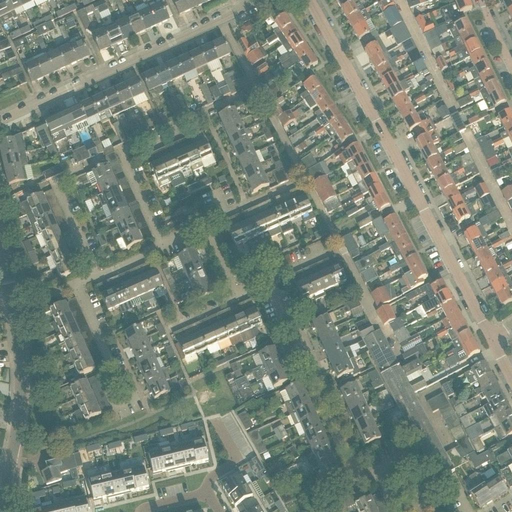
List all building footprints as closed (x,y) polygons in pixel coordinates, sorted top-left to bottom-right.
[(9,21),(13,19),(4,0),(2,0),(0,1),(0,18),(6,15),(9,21)] [(4,0),(13,19),(14,20),(17,19),(14,12),(22,8),(18,0),(4,0)] [(191,10),(186,0),(172,0),(179,16),(191,10)] [(199,0),(186,0),(191,10),(202,5),(199,0)] [(336,0),(341,11),(353,4),(358,1),(357,0),(336,0)] [(395,6),(391,0),(389,0),(378,6),(383,14),(395,7),(395,6)] [(418,0),(404,0),(409,9),(421,5),(418,0)] [(467,0),(464,0),(455,4),(459,14),(472,10),(467,0)] [(507,12),(511,9),(511,0),(505,0),(502,2),(507,12)] [(108,11),(104,1),(93,6),(95,12),(93,13),(97,21),(99,20),(98,19),(100,18),(99,15),(108,11)] [(353,4),(341,11),(347,21),(359,14),(353,4)] [(75,5),(66,9),(67,11),(65,12),(67,15),(77,10),(75,5)] [(161,5),(150,10),(157,26),(168,21),(161,5)] [(77,14),(79,19),(93,13),(95,12),(93,6),(77,14)] [(403,22),(395,7),(383,14),(382,14),(390,30),(403,22)] [(67,11),(66,9),(56,14),(58,19),(67,15),(65,12),(67,11)] [(150,10),(138,16),(145,31),(157,26),(150,10)] [(277,10),(268,16),(274,25),(274,24),(278,29),(273,33),(275,35),(276,37),(281,34),(292,26),(285,17),(282,19),(277,10)] [(359,14),(347,21),(348,22),(349,24),(351,28),(353,31),(364,24),(369,21),(365,14),(364,11),(359,14)] [(130,14),(127,16),(125,17),(127,21),(134,37),(145,31),(138,16),(132,19),(130,14)] [(46,25),(45,24),(54,20),(51,16),(42,20),(43,20),(44,22),(43,23),(44,25),(46,25)] [(42,20),(33,25),(36,31),(37,31),(36,29),(44,25),(43,23),(44,22),(43,20),(42,20)] [(134,37),(127,21),(115,26),(123,42),(134,37)] [(459,38),(471,32),(466,21),(454,27),(453,24),(445,28),(447,32),(449,31),(453,40),(459,37),(459,38)] [(249,23),(243,26),(247,33),(252,31),(251,29),(252,28),(249,23)] [(403,23),(384,34),(387,40),(392,37),(397,47),(400,45),(401,45),(411,39),(403,23)] [(426,26),(420,29),(422,34),(423,36),(434,30),(433,28),(431,23),(426,26)] [(364,24),(353,31),(358,41),(362,39),(366,37),(369,42),(378,37),(375,31),(370,34),(364,24)] [(37,31),(36,31),(37,33),(36,33),(38,38),(40,38),(50,33),(46,25),(44,25),(36,29),(37,31)] [(123,42),(115,26),(104,31),(111,47),(123,42)] [(292,26),(281,34),(287,43),(298,36),(292,26)] [(29,27),(20,31),(21,33),(20,34),(21,36),(31,31),(29,27)] [(21,33),(20,31),(10,36),(12,40),(21,36),(20,34),(21,33)] [(111,47),(104,31),(92,37),(100,52),(111,47)] [(434,32),(423,37),(428,46),(431,52),(441,47),(438,41),(434,32)] [(459,38),(462,43),(456,46),(457,46),(456,47),(457,49),(458,49),(459,50),(464,48),(476,42),(471,32),(459,38)] [(298,36),(287,43),(282,47),(287,54),(288,54),(289,56),(294,53),(305,45),(298,36)] [(24,39),(19,41),(21,48),(27,45),(24,39)] [(407,55),(416,50),(411,39),(401,45),(406,55),(407,54),(407,55)] [(238,44),(246,57),(246,58),(257,50),(258,49),(254,44),(248,48),(245,40),(238,44)] [(11,48),(9,43),(7,41),(0,43),(0,50),(1,52),(11,48)] [(230,55),(223,41),(211,46),(218,61),(230,55)] [(82,42),(70,47),(77,63),(89,57),(82,42)] [(464,48),(459,50),(460,53),(461,53),(465,61),(469,58),(470,58),(481,53),(476,42),(464,48)] [(66,44),(66,43),(56,47),(59,52),(66,68),(77,63),(70,47),(68,43),(66,44)] [(283,57),(286,61),(286,62),(290,59),(295,66),(300,63),(300,62),(311,55),(305,45),(294,53),(289,56),(288,54),(287,54),(283,57)] [(370,62),(382,56),(376,45),(364,52),(370,62)] [(211,46),(200,52),(207,66),(218,61),(211,46)] [(444,53),(441,47),(431,52),(434,58),(444,53)] [(257,50),(246,58),(252,67),(264,59),(257,50)] [(416,50),(407,55),(412,64),(421,59),(416,50)] [(66,68),(59,52),(47,58),(54,73),(66,68)] [(200,52),(189,57),(196,71),(207,66),(200,52)] [(15,58),(13,53),(6,56),(9,61),(15,58)] [(382,56),(370,62),(376,72),(393,63),(394,65),(399,62),(396,58),(392,60),(387,53),(382,56)] [(486,63),(481,53),(470,58),(474,68),(475,69),(486,63)] [(23,54),(19,56),(18,57),(22,64),(26,62),(23,54)] [(300,63),(295,66),(293,67),(298,74),(304,71),(305,73),(318,65),(311,55),(300,62),(300,63)] [(196,71),(189,57),(177,62),(184,76),(196,71)] [(54,73),(47,58),(36,63),(43,79),(54,73)] [(443,59),(436,62),(441,72),(448,69),(444,62),(443,59)] [(177,62),(166,67),(172,82),(184,76),(177,62)] [(43,79),(36,63),(24,68),(31,84),(43,79)] [(398,72),(394,65),(393,63),(376,72),(381,82),(393,76),(393,75),(398,72)] [(474,68),(469,71),(470,74),(474,82),(480,79),(491,74),(486,63),(475,69),(474,68)] [(258,77),(259,77),(269,70),(265,64),(254,71),(258,77)] [(425,66),(416,71),(418,75),(421,73),(426,70),(427,70),(425,66)] [(166,67),(154,73),(161,87),(172,82),(166,67)] [(21,69),(11,72),(13,75),(11,76),(12,78),(17,76),(23,74),(21,69)] [(13,75),(11,72),(1,76),(3,81),(12,78),(11,76),(13,75)] [(262,88),(275,79),(270,72),(259,79),(260,79),(260,86),(262,88)] [(402,80),(398,72),(393,75),(393,76),(381,82),(387,92),(398,86),(398,85),(404,82),(405,84),(410,82),(407,77),(402,80)] [(161,87),(154,73),(142,78),(149,93),(155,90),(158,96),(163,93),(162,91),(161,87)] [(27,84),(23,74),(17,76),(21,86),(27,84)] [(230,85),(232,84),(227,74),(223,76),(227,85),(229,84),(230,85)] [(491,74),(480,79),(474,82),(478,90),(479,92),(496,84),(491,74)] [(243,78),(238,81),(241,88),(246,86),(243,78)] [(301,82),(307,92),(300,97),(303,102),(304,101),(321,90),(314,79),(308,84),(305,79),(301,82)] [(132,100),(144,94),(137,80),(126,86),(132,100)] [(265,86),(274,99),(280,95),(274,85),(273,85),(271,82),(265,86)] [(398,86),(387,92),(392,102),(404,96),(414,90),(410,82),(405,84),(404,82),(398,85),(398,86)] [(229,84),(227,85),(231,95),(236,93),(232,84),(230,85),(229,84)] [(479,92),(478,90),(473,92),(475,96),(480,94),(484,103),(501,94),(496,84),(479,92)] [(206,96),(209,95),(204,85),(199,87),(203,96),(206,95),(206,96)] [(126,86),(114,91),(124,112),(135,107),(132,100),(126,86)] [(221,98),(217,89),(216,87),(209,90),(214,101),(221,98)] [(327,99),(321,90),(304,101),(310,110),(316,106),(327,99)] [(473,92),(469,94),(468,94),(467,92),(458,96),(456,90),(452,92),(457,103),(470,97),(471,98),(475,96),(473,92)] [(114,91),(103,97),(109,111),(112,118),(124,113),(124,112),(114,91)] [(501,94),(484,103),(489,112),(506,104),(501,94)] [(183,106),(186,105),(181,95),(176,97),(180,106),(183,105),(183,106)] [(213,104),(209,95),(206,96),(206,95),(203,96),(208,106),(213,104)] [(404,96),(392,102),(398,112),(410,106),(404,96)] [(103,97),(91,102),(98,116),(109,111),(103,97)] [(470,99),(471,98),(470,97),(457,103),(460,109),(472,103),(470,99)] [(285,105),(284,103),(280,98),(270,105),(277,120),(278,119),(283,116),(286,114),(283,108),(285,105)] [(327,99),(316,106),(320,111),(314,114),(317,119),(323,115),(333,108),(327,99)] [(183,117),(179,107),(175,100),(168,103),(176,120),(183,117)] [(98,116),(91,102),(80,107),(86,121),(98,116)] [(415,103),(410,106),(398,112),(404,122),(415,116),(412,110),(418,107),(416,105),(415,103)] [(190,114),(186,105),(183,106),(183,105),(180,106),(185,116),(190,114)] [(86,121),(80,107),(68,112),(74,127),(86,121)] [(317,119),(316,120),(321,128),(322,126),(324,129),(340,118),(333,108),(323,115),(317,119)] [(222,129),(239,121),(234,110),(218,117),(221,123),(220,124),(222,129)] [(68,112),(57,118),(63,132),(66,138),(69,136),(67,130),(74,127),(68,112)] [(286,114),(283,116),(278,119),(283,128),(295,120),(289,112),(286,114)] [(415,129),(419,135),(432,127),(434,127),(430,120),(429,121),(425,119),(421,112),(415,116),(404,122),(409,132),(415,129)] [(488,117),(486,112),(477,116),(479,121),(488,117)] [(503,128),(511,123),(511,116),(510,112),(498,117),(503,128)] [(146,123),(145,122),(141,113),(136,115),(140,124),(143,123),(143,124),(146,123)] [(260,119),(257,113),(252,115),(254,121),(260,119)] [(457,134),(459,134),(466,130),(457,113),(449,117),(457,134)] [(164,126),(169,123),(164,114),(159,116),(164,126)] [(488,117),(479,121),(468,126),(471,130),(471,132),(490,122),(495,119),(493,115),(488,117)] [(156,117),(145,122),(146,123),(143,124),(143,123),(140,124),(145,134),(160,127),(156,117)] [(57,118),(45,123),(55,145),(56,144),(58,142),(65,138),(66,140),(66,139),(63,132),(57,118)] [(322,126),(318,129),(321,134),(325,131),(330,138),(335,134),(346,127),(340,118),(324,129),(322,126)] [(239,121),(222,129),(224,133),(226,132),(228,139),(244,132),(239,121)] [(120,135),(123,133),(118,123),(113,125),(117,134),(120,133),(120,135)] [(511,123),(503,128),(506,133),(500,136),(501,139),(502,139),(503,140),(508,138),(511,136),(511,123)] [(44,130),(42,125),(35,128),(37,133),(44,130)] [(128,141),(136,138),(130,126),(123,129),(128,141)] [(297,132),(294,127),(288,130),(291,135),(297,132)] [(335,134),(339,140),(336,142),(338,146),(333,149),(336,153),(339,152),(341,150),(339,146),(353,137),(346,127),(335,134)] [(415,143),(421,154),(432,148),(432,147),(438,144),(440,143),(435,132),(436,130),(434,127),(432,127),(419,135),(421,140),(415,143)] [(263,130),(262,130),(264,136),(270,133),(268,128),(263,130)] [(244,132),(228,139),(231,145),(229,146),(231,151),(249,143),(246,137),(251,135),(249,130),(244,132)] [(127,142),(123,133),(120,135),(120,133),(117,134),(122,144),(127,142)] [(272,139),(270,133),(264,136),(267,141),(272,139)] [(459,134),(457,134),(449,138),(453,147),(452,148),(453,149),(463,144),(459,134)] [(481,152),(491,147),(491,146),(493,145),(491,141),(487,143),(484,137),(476,141),(481,152)] [(50,149),(52,148),(48,138),(43,140),(47,149),(49,148),(50,149)] [(0,147),(2,158),(22,154),(21,149),(16,150),(14,141),(0,143),(0,147)] [(212,158),(205,142),(194,147),(201,163),(212,158)] [(96,143),(94,144),(99,155),(103,152),(105,157),(114,153),(115,153),(112,147),(103,151),(99,144),(97,145),(96,143)] [(249,143),(231,151),(233,155),(235,154),(238,161),(254,154),(249,143)] [(307,148),(304,143),(298,146),(301,151),(307,148)] [(94,144),(85,149),(89,159),(90,159),(99,155),(94,144)] [(432,148),(421,154),(426,164),(438,158),(438,157),(443,155),(442,152),(438,144),(432,147),(432,148)] [(451,147),(446,150),(449,154),(454,152),(455,155),(466,150),(463,144),(453,149),(452,148),(451,147)] [(339,152),(336,153),(332,155),(335,160),(339,158),(344,167),(347,165),(364,156),(358,146),(348,151),(346,147),(341,150),(339,152)] [(183,152),(190,168),(192,173),(203,168),(201,163),(194,147),(183,152)] [(491,147),(481,152),(486,162),(495,158),(495,157),(496,157),(491,147)] [(55,154),(52,148),(50,149),(49,148),(47,149),(50,156),(55,154)] [(84,148),(72,153),(78,164),(85,161),(89,159),(85,149),(84,148)] [(271,159),(277,157),(275,151),(269,154),(271,159)] [(183,152),(172,157),(179,173),(190,168),(183,152)] [(25,153),(22,154),(2,158),(6,172),(24,168),(28,167),(25,153)] [(114,153),(105,157),(108,163),(109,163),(112,169),(119,166),(114,153)] [(254,154),(238,161),(241,167),(239,168),(241,173),(259,165),(254,154)] [(317,166),(311,154),(300,162),(306,172),(317,166)] [(463,170),(474,164),(469,154),(460,159),(460,160),(462,164),(462,168),(462,167),(463,170)] [(150,155),(146,157),(143,158),(146,166),(153,163),(150,155)] [(438,158),(426,164),(428,168),(427,168),(427,169),(429,173),(430,173),(431,173),(431,174),(443,168),(443,167),(448,165),(444,157),(443,155),(438,157),(438,158)] [(347,165),(350,172),(346,174),(348,178),(352,176),(357,173),(369,167),(364,156),(347,165)] [(172,157),(161,162),(171,183),(182,178),(179,173),(172,157)] [(277,157),(271,159),(274,165),(280,163),(277,157)] [(161,162),(150,167),(154,176),(151,177),(154,184),(157,183),(160,188),(171,183),(161,162)] [(474,164),(463,170),(464,172),(466,176),(471,174),(477,170),(474,164)] [(259,165),(241,173),(243,177),(245,176),(248,183),(264,176),(259,165)] [(319,165),(317,166),(306,172),(312,184),(325,177),(319,165)] [(46,181),(53,178),(64,174),(60,166),(43,173),(46,181)] [(113,177),(108,166),(87,176),(91,187),(97,184),(113,177)] [(357,173),(352,176),(357,186),(363,183),(374,177),(369,167),(357,173)] [(24,168),(6,172),(9,186),(27,181),(24,168)] [(276,170),(272,172),(278,186),(288,182),(282,168),(276,170)] [(448,178),(453,175),(452,173),(450,169),(445,172),(443,168),(431,174),(437,184),(448,178)] [(500,173),(494,177),(496,182),(500,180),(502,179),(500,173)] [(455,178),(455,177),(453,175),(448,178),(437,184),(442,194),(454,188),(459,185),(456,180),(457,178),(455,178)] [(269,187),(264,176),(248,183),(251,189),(249,190),(251,195),(269,187)] [(118,188),(113,177),(97,184),(102,195),(118,188)] [(317,194),(330,187),(325,177),(312,184),(317,194)] [(363,183),(357,186),(361,194),(362,194),(363,196),(367,193),(368,194),(368,193),(379,187),(374,177),(363,183)] [(197,183),(200,190),(211,185),(208,178),(197,183)] [(479,200),(490,195),(484,184),(475,190),(480,200),(479,200)] [(330,187),(317,194),(323,204),(336,197),(330,187)] [(370,198),(365,201),(368,206),(373,203),(385,197),(379,187),(368,193),(368,194),(370,198)] [(511,187),(502,193),(507,203),(511,200),(511,187)] [(118,188),(102,195),(97,197),(102,208),(107,206),(122,199),(118,188)] [(454,188),(442,194),(447,204),(459,198),(454,188)] [(42,195),(27,202),(21,205),(26,216),(47,206),(42,195)] [(459,198),(447,204),(453,215),(470,206),(465,197),(464,195),(459,198)] [(305,197),(294,202),(301,218),(304,224),(315,219),(305,197)] [(364,208),(367,214),(369,217),(357,224),(359,229),(360,229),(378,220),(383,217),(381,212),(390,208),(385,197),(373,203),(368,206),(364,208)] [(336,198),(323,204),(328,214),(341,207),(336,198)] [(127,210),(122,199),(107,206),(112,217),(127,210)] [(492,212),(497,209),(492,201),(488,203),(492,212)] [(294,202),(283,207),(290,223),(301,218),(294,202)] [(52,217),(47,206),(26,216),(31,227),(52,217)] [(355,206),(344,211),(347,217),(347,218),(358,212),(355,206)] [(470,206),(453,215),(458,225),(464,222),(467,226),(474,222),(471,218),(470,219),(467,213),(472,211),(470,206)] [(290,223),(283,207),(272,212),(282,234),(282,235),(293,231),(290,223)] [(132,221),(127,210),(112,217),(117,228),(132,221)] [(498,211),(486,217),(490,225),(502,219),(498,211)] [(282,234),(272,212),(261,217),(271,238),(282,234)] [(52,217),(31,227),(36,238),(57,228),(52,217)] [(271,238),(261,217),(250,222),(257,238),(257,237),(260,243),(271,238)] [(389,233),(400,227),(395,217),(384,223),(389,233)] [(137,232),(132,221),(117,228),(121,239),(137,232)] [(257,238),(250,222),(239,227),(246,242),(257,238)] [(473,231),(464,236),(469,246),(481,240),(487,237),(479,223),(471,227),(473,231)] [(239,227),(228,232),(235,247),(246,242),(239,227)] [(400,227),(389,233),(389,234),(384,236),(388,244),(389,246),(406,237),(400,227)] [(62,239),(57,228),(41,235),(46,246),(62,239)] [(137,232),(121,239),(116,242),(121,253),(142,243),(137,232)] [(350,235),(341,240),(345,246),(348,253),(349,254),(357,250),(358,249),(350,235)] [(362,237),(357,239),(362,247),(366,245),(362,237)] [(389,246),(388,244),(383,246),(385,251),(390,248),(394,256),(411,247),(406,237),(389,246)] [(500,240),(496,242),(495,242),(498,247),(511,240),(511,238),(501,243),(500,240)] [(67,250),(62,239),(46,246),(51,257),(67,250)] [(481,240),(469,246),(475,256),(486,250),(481,240)] [(28,241),(22,244),(25,249),(31,247),(28,241)] [(394,256),(399,264),(400,266),(416,258),(411,247),(394,256)] [(486,250),(475,256),(480,267),(497,258),(493,250),(492,247),(486,250)] [(67,250),(51,257),(56,268),(72,261),(67,250)] [(183,269),(200,261),(198,257),(197,257),(194,251),(178,258),(183,269)] [(361,272),(361,271),(367,268),(366,266),(372,263),(368,257),(356,264),(361,272)] [(400,266),(399,264),(394,267),(396,271),(400,269),(405,277),(422,268),(416,258),(400,266)] [(497,258),(480,267),(485,277),(503,268),(501,265),(497,258)] [(76,273),(72,261),(56,268),(61,279),(76,273)] [(200,261),(183,269),(188,280),(203,273),(201,267),(203,266),(200,261)] [(255,262),(244,267),(246,272),(257,267),(255,262)] [(339,266),(328,271),(335,287),(346,282),(339,266)] [(364,285),(366,284),(378,278),(372,268),(359,275),(364,285)] [(422,268),(405,277),(402,278),(407,288),(401,291),(403,295),(423,285),(423,284),(421,281),(427,278),(422,268)] [(503,268),(485,277),(491,287),(502,281),(502,280),(508,277),(504,270),(503,268)] [(165,277),(170,275),(168,269),(162,271),(165,277)] [(335,287),(328,271),(317,276),(324,292),(335,287)] [(156,272),(145,277),(152,293),(163,288),(156,272)] [(203,273),(188,280),(193,291),(210,283),(208,279),(206,279),(203,273)] [(173,280),(170,275),(165,277),(167,283),(173,280)] [(306,281),(313,297),(315,301),(325,296),(324,292),(317,276),(306,281)] [(145,277),(134,282),(141,297),(143,303),(146,309),(150,307),(148,302),(154,299),(151,293),(152,293),(145,277)] [(508,277),(502,280),(502,281),(491,287),(496,297),(511,288),(511,285),(511,286),(508,277)] [(366,284),(365,285),(371,295),(383,289),(378,278),(366,284)] [(313,297),(306,281),(295,286),(302,302),(313,297)] [(141,297),(134,282),(123,287),(130,302),(132,308),(143,303),(141,297)] [(430,301),(447,293),(442,282),(430,288),(429,285),(406,297),(409,302),(426,293),(430,301)] [(210,283),(193,291),(198,302),(213,295),(210,289),(212,288),(210,283)] [(123,287),(112,292),(119,307),(130,302),(123,287)] [(511,288),(496,297),(501,307),(511,301),(511,288)] [(390,302),(383,289),(371,295),(378,309),(390,302)] [(174,299),(180,297),(178,291),(172,294),(174,299)] [(119,307),(112,292),(101,297),(108,312),(119,307)] [(447,293),(430,301),(421,307),(427,319),(432,317),(430,312),(435,310),(436,312),(441,309),(453,303),(447,293)] [(183,302),(180,297),(174,299),(177,305),(183,302)] [(305,309),(302,302),(299,303),(302,310),(307,322),(313,319),(308,307),(305,309)] [(363,313),(358,302),(342,309),(344,315),(350,312),(352,318),(363,313)] [(458,313),(453,303),(441,309),(446,319),(458,313)] [(55,322),(70,315),(65,304),(55,308),(53,305),(40,308),(42,314),(45,313),(46,315),(50,313),(55,322)] [(384,326),(388,324),(395,320),(388,306),(376,312),(384,326)] [(262,326),(255,310),(243,315),(250,331),(262,326)] [(445,330),(440,332),(440,333),(445,330),(446,332),(452,329),(463,323),(458,313),(446,319),(441,322),(445,330)] [(75,326),(70,315),(55,322),(59,333),(75,326)] [(243,315),(232,320),(239,336),(243,342),(243,345),(254,340),(250,331),(243,315)] [(317,336),(333,329),(328,317),(311,325),(313,330),(315,329),(317,336)] [(399,318),(395,320),(388,324),(393,334),(404,329),(399,318)] [(239,336),(232,320),(222,325),(229,340),(239,336)] [(370,325),(367,320),(355,326),(357,331),(370,325)] [(469,333),(463,323),(452,329),(446,332),(445,330),(440,333),(443,337),(447,334),(451,342),(469,333)] [(158,333),(164,330),(161,325),(155,327),(158,333)] [(229,340),(222,325),(211,330),(218,345),(229,340)] [(370,325),(357,331),(362,340),(374,333),(370,325)] [(75,326),(59,333),(64,344),(80,337),(75,326)] [(128,346),(145,338),(140,327),(125,334),(127,341),(126,342),(128,346)] [(338,340),(333,329),(317,336),(320,342),(318,343),(320,347),(338,340)] [(404,329),(393,334),(399,345),(410,339),(404,329)] [(164,330),(158,333),(160,338),(166,336),(164,330)] [(218,345),(211,330),(200,335),(207,350),(218,345)] [(374,333),(362,340),(424,457),(436,481),(454,471),(439,443),(414,394),(409,385),(406,379),(401,370),(380,330),(374,333)] [(469,333),(451,342),(455,350),(457,353),(462,350),(462,349),(474,343),(469,333)] [(200,335),(189,339),(196,355),(207,350),(200,335)] [(85,348),(80,337),(64,344),(69,355),(85,348)] [(145,338),(128,346),(130,351),(132,350),(134,356),(150,349),(145,338)] [(196,355),(189,339),(178,344),(185,360),(196,355)] [(415,348),(410,339),(399,345),(404,354),(415,348)] [(338,340),(320,347),(322,352),(324,351),(327,358),(343,351),(338,340)] [(479,354),(474,343),(462,349),(462,350),(468,360),(479,354)] [(168,355),(173,352),(171,347),(165,349),(168,355)] [(85,348),(69,355),(74,366),(90,359),(85,348)] [(263,367),(279,360),(276,353),(278,353),(276,348),(258,356),(263,367)] [(343,351),(327,358),(330,364),(328,365),(330,369),(353,359),(349,348),(343,351)] [(155,360),(150,349),(134,356),(137,363),(135,363),(138,368),(155,360)] [(415,349),(404,355),(401,356),(407,366),(420,359),(415,349)] [(173,352),(168,355),(170,360),(176,358),(173,352)] [(95,370),(90,359),(74,366),(79,377),(95,370)] [(353,359),(330,369),(332,374),(334,373),(337,380),(342,378),(343,381),(360,374),(357,368),(355,369),(352,360),(353,359)] [(160,371),(155,360),(138,368),(140,373),(141,372),(144,378),(160,371)] [(279,360),(263,367),(268,378),(286,370),(284,365),(282,366),(279,360)] [(416,361),(401,370),(406,379),(418,372),(421,371),(416,361)] [(242,376),(239,371),(236,364),(230,366),(236,379),(242,376)] [(491,375),(485,364),(464,375),(467,380),(474,376),(477,382),(491,375)] [(177,376),(183,374),(180,368),(175,371),(177,376)] [(160,371),(144,378),(147,385),(145,385),(147,390),(165,382),(169,380),(164,369),(160,371)] [(268,378),(263,380),(268,393),(274,391),(273,389),(289,382),(286,375),(288,374),(286,370),(268,378)] [(376,372),(371,374),(375,382),(380,380),(376,372)] [(185,379),(183,374),(177,376),(180,382),(185,379)] [(491,375),(477,382),(480,388),(475,391),(477,396),(479,395),(497,386),(491,375)] [(245,377),(234,382),(238,391),(240,391),(248,387),(249,386),(245,377)] [(426,387),(422,379),(409,385),(414,394),(426,387)] [(180,382),(178,383),(181,391),(189,387),(186,380),(180,382)] [(383,386),(380,380),(375,382),(371,385),(373,390),(383,386)] [(75,400),(91,393),(86,382),(70,389),(75,400)] [(165,382),(147,390),(149,395),(151,394),(154,400),(170,393),(165,382)] [(301,384),(285,391),(280,394),(285,405),(308,395),(305,390),(304,391),(301,384)] [(442,387),(445,393),(448,398),(453,395),(447,384),(442,387)] [(345,403),(361,396),(356,385),(338,392),(340,397),(342,396),(345,403)] [(240,391),(238,391),(241,397),(252,392),(249,386),(248,387),(240,391)] [(502,397),(497,386),(479,395),(481,400),(485,398),(489,405),(502,397)] [(91,393),(75,400),(80,411),(96,404),(91,393)] [(443,408),(449,405),(443,394),(438,397),(443,408)] [(310,399),(308,395),(285,405),(290,416),(311,406),(308,400),(310,399)] [(366,407),(361,396),(345,403),(348,409),(346,410),(348,415),(366,407)] [(443,408),(438,397),(433,400),(438,410),(443,408)] [(489,405),(483,408),(488,419),(508,408),(502,397),(489,405)] [(384,398),(378,401),(380,406),(386,404),(384,398)] [(453,409),(462,405),(461,404),(463,403),(461,399),(455,403),(453,399),(449,401),(453,409)] [(438,411),(438,410),(433,400),(427,403),(433,414),(438,411)] [(96,404),(80,411),(74,414),(79,425),(101,415),(96,404)] [(438,410),(438,411),(441,416),(451,410),(449,405),(443,408),(438,410)] [(462,405),(453,409),(459,420),(467,416),(468,416),(462,405)] [(311,406),(290,416),(295,426),(300,424),(317,417),(315,412),(313,413),(311,406)] [(371,418),(366,407),(348,415),(350,419),(352,418),(355,425),(371,418)] [(511,420),(511,415),(508,408),(488,419),(491,424),(497,421),(500,427),(511,420)] [(451,410),(441,416),(444,421),(454,416),(451,410)] [(241,424),(249,421),(245,413),(237,417),(241,424)] [(390,421),(396,419),(394,413),(388,416),(390,421)] [(468,416),(467,416),(459,420),(465,431),(476,425),(470,415),(468,416)] [(454,416),(444,421),(447,426),(457,421),(454,416)] [(317,417),(300,424),(305,435),(320,428),(318,422),(319,421),(317,417)] [(375,429),(371,418),(355,425),(358,431),(356,432),(358,436),(375,429)] [(396,419),(390,421),(393,427),(399,424),(396,419)] [(511,420),(500,427),(504,433),(497,436),(500,441),(511,435),(511,420)] [(253,427),(249,421),(241,424),(246,431),(253,427)] [(460,426),(457,421),(447,426),(449,432),(460,426)] [(480,433),(476,425),(465,431),(469,439),(480,433)] [(279,434),(285,431),(282,426),(276,429),(279,434)] [(460,426),(449,432),(452,437),(463,432),(460,426)] [(323,435),(320,428),(305,435),(310,446),(327,438),(325,434),(323,435)] [(375,429),(358,436),(360,441),(362,440),(365,447),(380,440),(375,429)] [(256,455),(264,451),(256,430),(247,433),(256,455)] [(288,436),(285,431),(279,434),(282,439),(288,436)] [(463,432),(452,437),(455,442),(465,437),(463,432)] [(474,453),(465,437),(455,442),(456,443),(459,447),(459,448),(460,447),(467,457),(468,456),(474,453)] [(204,438),(190,441),(196,464),(196,465),(208,462),(205,452),(207,452),(204,438)] [(327,438),(310,446),(315,457),(330,450),(327,444),(329,443),(327,438)] [(471,441),(476,454),(483,451),(478,438),(471,441)] [(190,441),(179,444),(180,448),(181,448),(185,467),(196,464),(190,441)] [(170,446),(158,449),(159,451),(164,472),(167,471),(168,472),(175,470),(170,451),(171,451),(170,446)] [(291,455),(297,452),(294,447),(288,450),(291,455)] [(459,447),(455,449),(462,459),(467,457),(460,447),(459,448),(459,447)] [(171,451),(170,451),(175,470),(183,469),(182,468),(185,467),(181,448),(180,448),(171,451)] [(462,459),(455,449),(445,454),(454,470),(468,463),(462,459)] [(333,457),(330,450),(315,457),(319,468),(337,460),(335,456),(333,457)] [(509,468),(511,466),(511,450),(495,460),(502,472),(509,468)] [(159,451),(148,454),(153,475),(164,472),(159,451)] [(297,452),(291,455),(294,461),(300,458),(297,452)] [(489,463),(490,465),(495,463),(489,452),(477,458),(474,453),(468,456),(475,470),(489,463)] [(79,454),(73,455),(76,469),(82,467),(79,454)] [(45,466),(48,472),(42,474),(47,485),(61,480),(59,475),(76,469),(73,455),(57,461),(57,462),(45,466)] [(255,467),(251,469),(258,481),(263,478),(267,475),(264,470),(257,458),(251,461),(255,467)] [(337,460),(319,468),(323,475),(319,477),(319,486),(321,485),(322,489),(333,484),(330,477),(340,472),(337,466),(339,465),(337,460)] [(276,462),(269,466),(272,471),(273,473),(280,469),(276,462)] [(144,465),(131,468),(136,491),(136,492),(148,489),(146,479),(148,479),(144,465)] [(511,466),(509,468),(503,472),(500,473),(509,490),(511,488),(511,466)] [(131,468),(120,471),(121,475),(126,494),(136,491),(131,468)] [(300,478),(306,474),(303,469),(297,472),(300,478)] [(223,488),(222,488),(228,498),(247,488),(246,487),(237,472),(226,479),(229,484),(223,488)] [(110,473),(99,476),(105,499),(108,498),(108,499),(116,497),(111,478),(110,473)] [(111,478),(116,497),(123,495),(123,494),(126,494),(121,475),(111,478)] [(469,478),(475,488),(468,492),(480,510),(492,502),(480,483),(478,479),(475,475),(469,478)] [(483,475),(478,479),(480,483),(492,502),(507,492),(496,476),(487,482),(483,475)] [(99,476),(88,478),(93,502),(105,499),(99,476)] [(247,488),(228,498),(232,504),(235,508),(241,504),(244,509),(259,500),(250,485),(246,487),(247,488)] [(369,511),(375,509),(370,498),(364,501),(360,492),(342,500),(342,501),(346,499),(347,501),(350,507),(354,506),(355,506),(357,511),(369,511)] [(73,498),(61,501),(62,506),(63,506),(64,511),(75,511),(73,503),(74,503),(73,498)] [(74,503),(73,503),(75,511),(87,511),(87,510),(89,509),(87,500),(74,503)] [(245,511),(266,511),(259,500),(244,509),(245,511)]
